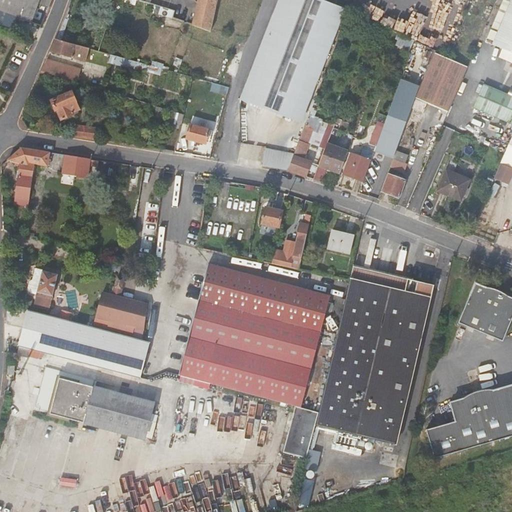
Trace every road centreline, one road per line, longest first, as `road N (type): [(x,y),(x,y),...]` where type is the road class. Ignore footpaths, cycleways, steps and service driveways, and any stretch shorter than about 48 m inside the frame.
road 1 (residential): [(0,137),(276,181),(511,266)]
road 2 (unknown): [(179,165),(164,366)]
road 3 (unknown): [(400,222),(490,52)]
road 4 (residential): [(0,130),(60,0)]
